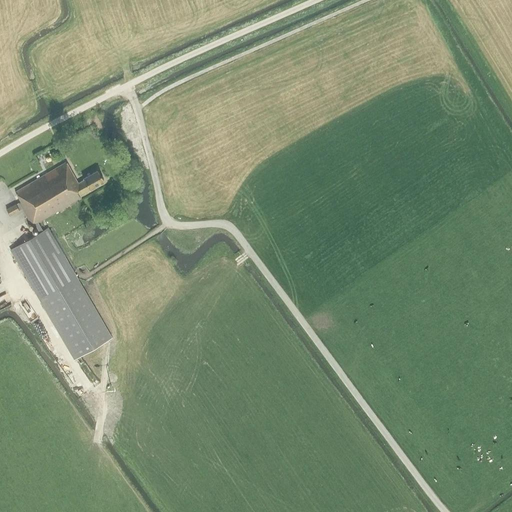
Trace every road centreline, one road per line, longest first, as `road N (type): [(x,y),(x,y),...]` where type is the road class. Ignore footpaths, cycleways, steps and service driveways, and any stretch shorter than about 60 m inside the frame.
road 1 (track): [(127,86),(164,219),(226,224),(446,511)]
road 2 (track): [(137,109),(166,88),(371,0)]
road 3 (track): [(169,224),(90,274),(116,345),(102,389),(86,385)]
